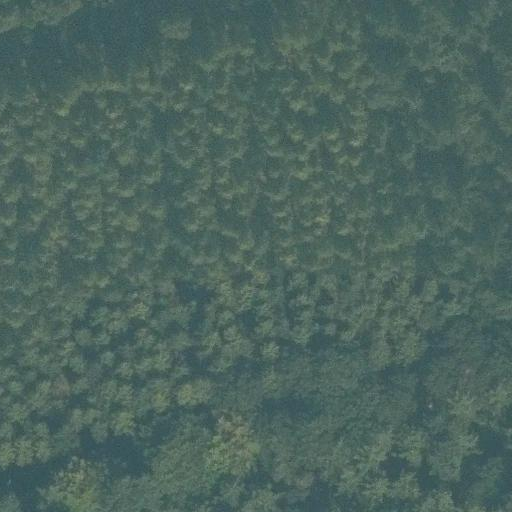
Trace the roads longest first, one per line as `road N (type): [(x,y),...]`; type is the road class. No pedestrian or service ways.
road 1 (track): [(22,511),(277,435)]
road 2 (track): [(277,435),(511,369)]
road 3 (track): [(225,0),(0,52)]
